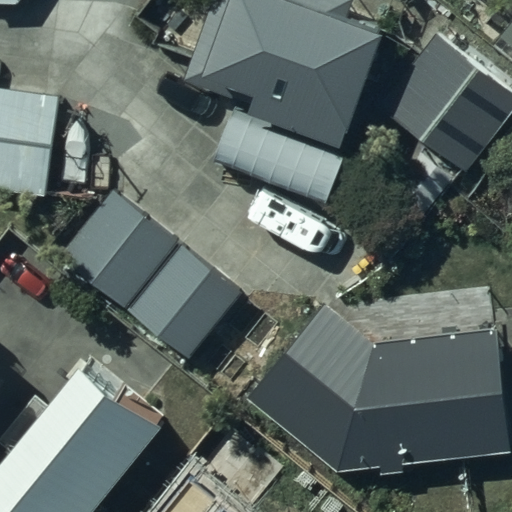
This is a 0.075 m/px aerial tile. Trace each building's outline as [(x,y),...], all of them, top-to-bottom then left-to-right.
[(390,31),(297,0),(233,0),(207,78),(262,96),(256,115),(351,147),(390,31)] [(511,19),(495,43),(511,55),(511,19)] [(511,107),(511,97),(432,37),(376,112),(461,176),(511,107)] [(241,116),(220,169),(333,213),(354,160),(241,116)] [(246,297),(116,199),(65,267),(195,365),(246,297)] [(510,442),(493,315),(374,331),(325,290),(241,390),(332,466),(510,442)] [(70,511),(161,398),(82,336),(0,440),(0,511),(70,511)]
